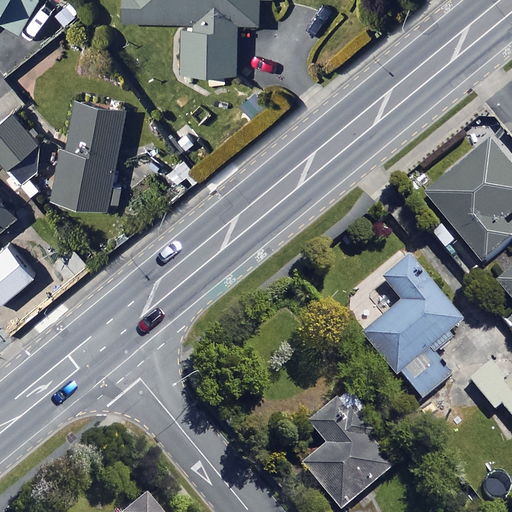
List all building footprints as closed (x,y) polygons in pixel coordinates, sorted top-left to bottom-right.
[(36,0),(0,0),(0,16),(20,28),(36,0)] [(123,0),(123,16),(181,18),(179,67),(235,70),(237,18),(259,19),(259,0),(123,0)] [(126,104),(73,93),(52,193),(110,205),(116,176),(111,175),(126,104)] [(36,138),(12,108),(0,117),(0,155),(6,163),(36,138)] [(511,211),(511,169),(489,142),(424,195),(481,264),(511,237),(511,235),(500,221),(511,211)] [(0,224),(16,211),(0,192),(0,224)] [(0,298),(33,272),(8,240),(0,246),(0,298)] [(462,323),(410,256),(381,278),(400,302),(360,333),(393,376),(399,372),(420,399),(450,376),(429,349),(462,323)] [(511,269),(496,282),(511,301),(511,269)] [(511,374),(505,380),(492,362),(470,379),(493,409),(501,403),(511,417),(511,374)] [(373,430),(344,394),(308,423),(324,444),(300,462),(339,510),(390,469),(365,437),(373,430)] [(153,511),(139,494),(117,511),(153,511)]
